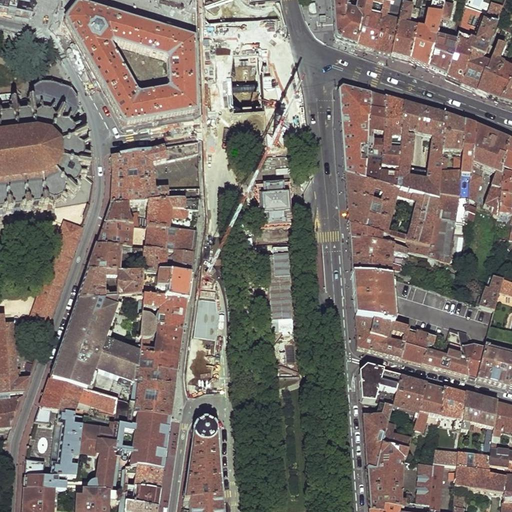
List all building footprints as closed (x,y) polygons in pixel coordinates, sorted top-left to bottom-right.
[(35,13),(27,0),(0,0),(0,12),(31,19),(35,13)] [(331,0),(334,43),(346,47),(355,49),(365,0),(331,0)] [(365,0),(355,49),(365,52),(372,54),(383,0),(365,0)] [(383,0),(372,54),(382,57),(390,59),(400,3),(401,0),(383,0)] [(422,0),(420,12),(408,64),(417,68),(426,72),(435,39),(440,19),(444,4),(444,0),(422,0)] [(400,3),(390,59),(400,62),(408,64),(420,12),(403,9),(403,4),(400,3)] [(444,4),(440,19),(450,21),(453,7),(444,4)] [(194,40),(174,34),(160,30),(100,12),(77,5),(73,11),(63,22),(82,56),(83,56),(122,128),(159,121),(196,115),(195,77),(194,40)] [(455,45),(445,81),(453,84),(460,87),(468,54),(481,59),(482,59),(496,26),(502,8),(500,8),(498,12),(489,9),(485,23),(480,22),(474,38),(472,36),(478,17),(463,13),(457,37),(456,40),(455,45)] [(501,30),(511,35),(511,28),(503,25),(501,30)] [(435,39),(426,72),(437,77),(445,81),(455,45),(435,39)] [(487,63),(475,94),(480,96),(486,99),(501,66),(507,53),(502,51),(502,50),(494,47),(487,63)] [(468,54),(460,87),(468,91),(475,94),(487,63),(481,61),(481,59),(468,54)] [(501,66),(486,99),(493,101),(497,103),(511,75),(511,60),(509,65),(511,66),(511,67),(510,71),(507,69),(501,66)] [(511,75),(497,103),(510,107),(511,107),(511,75)] [(0,215),(52,208),(58,207),(63,204),(71,198),(76,193),(80,188),(83,183),(85,178),(85,176),(88,170),(89,165),(89,155),(89,150),(85,139),(79,128),(72,121),(78,112),(77,100),(69,90),(51,84),(39,83),(29,91),(27,101),(0,104),(0,215)] [(345,177),(364,182),(365,164),(362,164),(361,161),(359,160),(359,148),(366,148),(369,98),(363,96),(350,92),(341,89),(338,93),(341,135),(345,177)] [(365,164),(364,182),(377,186),(379,174),(380,169),(380,168),(383,144),(374,142),(374,134),(383,136),(383,101),(376,100),(369,98),(366,148),(365,164)] [(377,186),(395,189),(402,106),(393,104),(383,101),(383,136),(383,144),(380,168),(393,170),(393,175),(379,174),(377,186)] [(442,117),(432,115),(412,109),(402,106),(395,189),(437,200),(438,197),(440,159),(440,154),(442,117)] [(442,117),(440,154),(461,155),(463,124),(453,121),(442,117)] [(458,199),(456,224),(467,226),(467,223),(468,210),(468,203),(474,128),(469,126),(463,124),(461,155),(461,160),(458,199)] [(474,128),(468,203),(475,206),(484,174),(494,178),(483,211),(496,219),(496,217),(500,183),(507,142),(491,135),(474,128)] [(507,242),(511,242),(511,144),(507,142),(500,183),(496,217),(511,218),(507,242)] [(198,156),(198,144),(111,159),(111,174),(111,182),(109,207),(126,207),(147,205),(200,202),(200,191),(155,192),(151,167),(198,156)] [(440,159),(438,197),(458,199),(461,160),(453,160),(453,175),(445,175),(446,162),(440,159)] [(428,250),(437,200),(395,189),(377,186),(364,182),(345,177),(346,202),(348,227),(384,237),(384,233),(406,239),(405,243),(428,250)] [(282,201),(282,190),(264,191),(265,201),(261,202),(262,221),(266,221),(267,230),(284,229),(284,220),(288,220),(287,200),(282,201)] [(428,250),(427,259),(438,262),(439,258),(450,261),(456,224),(458,199),(438,197),(437,200),(428,250)] [(200,202),(147,205),(145,218),(137,217),(139,229),(147,230),(195,235),(198,218),(200,202)] [(139,229),(137,217),(137,212),(127,214),(126,207),(109,207),(106,216),(103,226),(131,229),(139,229)] [(11,330),(12,341),(44,338),(45,333),(82,226),(64,220),(27,329),(11,330)] [(131,229),(103,226),(99,237),(96,248),(120,250),(129,251),(131,229)] [(349,241),(378,245),(380,236),(348,227),(349,234),(349,241)] [(195,235),(147,230),(146,252),(192,257),(194,246),(195,235)] [(384,233),(384,237),(394,240),(405,243),(406,239),(384,233)] [(394,240),(392,248),(405,251),(405,253),(407,254),(427,259),(428,250),(405,243),(394,240)] [(351,262),(391,264),(392,256),(406,258),(407,254),(405,253),(405,251),(392,248),(378,245),(349,241),(350,251),(351,262)] [(142,252),(129,251),(120,250),(96,248),(91,261),(86,274),(119,274),(120,253),(142,255),(142,252)] [(192,257),(146,252),(142,252),(142,255),(141,274),(189,279),(191,268),(192,257)] [(352,277),(390,281),(391,270),(400,272),(401,267),(391,264),(351,262),(351,270),(352,277)] [(76,303),(118,300),(139,298),(141,274),(119,274),(86,274),(84,278),(76,303)] [(189,279),(141,274),(139,298),(141,299),(186,303),(188,290),(189,279)] [(353,291),(355,320),(393,327),(390,281),(352,277),(353,291)] [(485,290),(479,309),(493,313),(499,294),(502,283),(489,278),(487,282),(491,283),(489,291),(485,290)] [(511,285),(502,283),(499,294),(511,298),(511,285)] [(186,303),(141,299),(140,316),(146,316),(147,317),(147,311),(157,312),(155,330),(156,331),(181,334),(184,319),(186,303)] [(118,300),(76,303),(68,327),(61,347),(53,367),(51,373),(49,382),(85,393),(92,374),(134,389),(135,383),(135,370),(137,355),(103,343),(118,300)] [(12,341),(11,330),(10,327),(3,327),(2,320),(0,320),(0,398),(24,396),(28,382),(16,383),(16,373),(12,341)] [(408,332),(393,327),(355,320),(356,336),(357,351),(400,361),(408,332)] [(144,342),(138,342),(137,355),(135,370),(176,375),(179,355),(181,334),(156,331),(154,347),(150,346),(148,342),(144,342)] [(468,379),(477,381),(484,351),(473,347),(472,347),(469,348),(466,336),(451,331),(450,334),(459,336),(463,358),(465,364),(468,379)] [(400,361),(421,366),(425,353),(426,353),(427,347),(431,348),(434,340),(408,332),(400,361)] [(434,340),(431,348),(448,353),(451,344),(447,343),(434,340)] [(477,381),(507,390),(511,373),(511,357),(488,351),(488,347),(485,347),(484,351),(477,381)] [(421,366),(468,379),(465,364),(459,363),(460,358),(448,355),(446,360),(429,355),(426,353),(425,353),(421,366)] [(176,375),(135,370),(135,383),(174,389),(175,382),(176,375)] [(361,404),(378,407),(383,409),(390,411),(391,410),(399,379),(365,370),(358,376),(359,390),(361,404)] [(399,379),(391,410),(414,416),(412,424),(415,425),(425,386),(399,379)] [(128,417),(132,417),(133,406),(116,402),(85,393),(49,382),(44,395),(39,410),(50,413),(57,414),(73,417),(75,409),(77,403),(89,407),(114,414),(119,416),(116,426),(127,428),(128,417)] [(174,389),(135,383),(134,389),(133,406),(132,417),(135,417),(169,421),(171,406),(174,389)] [(414,427),(413,431),(419,433),(422,425),(425,418),(439,420),(442,391),(425,386),(415,425),(414,427)] [(442,391),(439,420),(453,423),(453,434),(460,435),(460,434),(465,397),(442,391)] [(24,396),(0,398),(0,430),(12,429),(23,400),(24,396)] [(465,397),(460,434),(463,434),(467,434),(469,425),(487,430),(486,438),(492,439),(496,406),(465,397)] [(89,407),(77,403),(75,409),(87,413),(89,407)] [(487,460),(488,468),(492,469),(506,470),(507,465),(511,465),(511,461),(511,454),(495,452),(495,446),(498,443),(500,433),(511,435),(511,410),(496,406),(492,439),(489,460),(487,460)] [(364,446),(366,472),(375,472),(381,449),(386,427),(388,420),(390,411),(383,409),(378,407),(377,410),(381,412),(379,418),(362,419),(364,446)] [(37,416),(33,425),(48,425),(50,413),(39,410),(37,416)] [(51,466),(49,480),(58,480),(74,481),(77,456),(80,427),(81,419),(73,417),(57,414),(56,426),(60,427),(55,467),(51,466)] [(133,429),(126,473),(139,471),(162,474),(165,447),(169,421),(135,417),(133,429)] [(187,472),(183,502),(189,502),(221,499),(216,441),(216,437),(216,434),(215,429),(214,427),(212,425),(209,423),(207,422),(203,422),(200,423),(197,425),(195,428),(193,431),(193,432),(193,435),(192,437),(191,440),(191,442),(187,472)] [(117,445),(113,444),(116,426),(108,425),(107,430),(80,427),(77,456),(96,457),(93,482),(90,484),(86,487),(84,494),(86,495),(104,495),(109,496),(115,460),(117,445)] [(56,426),(51,466),(55,467),(60,427),(56,426)] [(381,449),(407,455),(410,441),(392,436),(394,428),(386,427),(381,449)] [(456,471),(487,474),(488,468),(487,460),(489,460),(492,439),(486,438),(484,453),(483,460),(457,458),(456,471)] [(368,493),(369,511),(379,511),(381,508),(399,510),(403,511),(405,504),(400,504),(402,462),(405,462),(407,455),(381,449),(375,472),(366,472),(368,493)] [(24,479),(42,479),(43,466),(26,463),(25,471),(24,479)] [(456,471),(455,488),(503,495),(502,511),(511,511),(511,464),(511,465),(507,465),(506,470),(492,469),(492,477),(488,477),(487,474),(456,471)] [(419,466),(416,506),(428,508),(433,469),(419,466)] [(427,511),(439,511),(444,469),(433,467),(433,469),(428,508),(427,511)] [(133,483),(133,490),(159,494),(160,483),(162,474),(139,471),(126,473),(125,482),(133,483)] [(42,479),(24,479),(24,484),(23,492),(58,494),(62,494),(66,493),(66,484),(58,484),(58,480),(49,480),(42,479)] [(123,506),(156,511),(157,503),(159,494),(133,490),(124,489),(124,498),(123,506)] [(454,491),(454,498),(462,499),(486,502),(486,499),(464,496),(464,493),(454,491)] [(60,511),(61,511),(56,511),(58,494),(23,492),(22,511),(60,511)] [(109,496),(104,495),(90,495),(90,502),(86,502),(80,501),(79,511),(112,511),(113,507),(123,506),(124,498),(109,496)] [(462,511),(463,509),(461,509),(462,499),(454,498),(453,511),(462,511)] [(221,511),(221,499),(189,502),(189,510),(182,510),(181,511),(221,511)]
